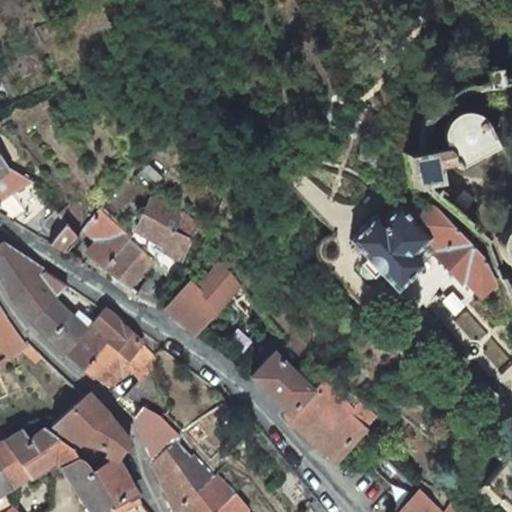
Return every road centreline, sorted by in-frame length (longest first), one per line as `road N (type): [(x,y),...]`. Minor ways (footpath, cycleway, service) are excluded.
road 1 (residential): [(0,235),(117,297),(353,511)]
road 2 (unclassified): [(162,511),(134,434),(29,333),(0,293)]
